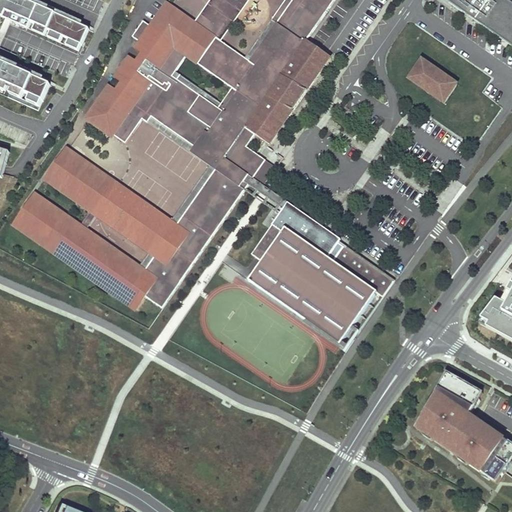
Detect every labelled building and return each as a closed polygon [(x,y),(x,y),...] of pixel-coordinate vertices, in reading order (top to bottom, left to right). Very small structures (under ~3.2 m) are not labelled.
[(90,30),(23,0),(0,0),(0,16),(12,22),(80,52),(90,30)] [(247,148),(255,135),(270,145),(330,58),(307,41),(335,0),(286,0),(271,21),(276,24),(250,62),(221,42),(216,38),(230,19),(218,11),(205,30),(195,23),(167,4),(151,27),(143,22),(133,37),(140,42),(135,48),(142,54),(136,63),(129,58),(116,77),(123,83),(116,92),(109,87),(87,117),(115,136),(126,144),(143,120),(148,123),(152,118),(220,165),(177,226),(154,258),(145,271),(158,280),(146,297),(163,309),(249,186),(249,185),(244,182),(248,176),(253,180),(266,161),(247,148)] [(210,0),(195,23),(205,30),(218,11),(230,19),(216,38),(221,42),(250,0),(210,0)] [(444,0),(450,4),(462,12),(469,18),(480,25),(511,47),(511,0),(510,0),(444,0)] [(450,4),(449,4),(461,13),(462,12),(450,4)] [(0,47),(12,22),(0,16),(0,47)] [(245,59),(250,62),(276,24),(271,21),(245,59)] [(444,104),(451,94),(457,85),(422,60),(409,80),(444,104)] [(51,85),(0,63),(0,89),(7,93),(9,89),(12,90),(8,97),(39,111),(43,102),(44,102),(51,85)] [(7,93),(0,89),(0,93),(8,97),(12,90),(9,89),(7,93)] [(85,120),(112,139),(115,136),(87,117),(85,120)] [(152,118),(148,123),(210,166),(171,222),(177,226),(220,165),(152,118)] [(87,230),(96,217),(118,185),(66,148),(57,161),(59,162),(56,167),(54,165),(45,178),(93,211),(91,214),(82,227),(87,230)] [(0,161),(2,162),(0,170),(0,177),(3,179),(10,153),(0,150),(0,161)] [(253,180),(263,187),(264,186),(276,168),(266,161),(253,180)] [(244,182),(249,185),(253,180),(248,176),(244,182)] [(43,181),(91,214),(93,211),(45,178),(43,181)] [(249,186),(283,210),(283,209),(326,239),(324,241),(334,248),(337,243),(394,282),(395,281),(339,242),(341,240),(264,186),(263,187),(253,180),(249,185),(249,186)] [(148,254),(154,258),(177,226),(171,222),(118,185),(96,217),(148,254)] [(125,300),(138,309),(146,297),(158,280),(145,271),(137,283),(125,275),(133,263),(87,230),(82,227),(34,194),(25,206),(27,208),(25,212),(23,210),(14,223),(113,292),(121,280),(133,288),(125,300)] [(326,239),(283,209),(283,210),(272,226),(252,255),(262,263),(250,280),(342,344),(377,294),(383,298),(394,282),(337,243),(334,248),(324,241),(326,239)] [(113,292),(14,223),(12,226),(52,255),(128,307),(136,312),(138,309),(125,300),(133,288),(121,280),(113,292)] [(125,275),(137,283),(145,271),(154,258),(148,254),(139,267),(133,263),(125,275)] [(249,281),(249,282),(306,322),(341,346),(342,344),(250,280),(249,281)] [(511,297),(507,306),(496,300),(481,320),(489,324),(487,328),(511,342),(511,297)] [(489,324),(481,320),(479,325),(487,328),(489,324)] [(467,420),(472,412),(474,409),(476,405),(474,404),(476,399),(479,401),(483,394),(477,390),(476,391),(472,389),(473,388),(470,387),(470,388),(459,382),(460,381),(457,380),(453,378),(454,377),(447,374),(443,381),(446,382),(444,386),(441,385),(439,389),(437,392),(435,397),(437,398),(435,402),(432,401),(431,403),(424,417),(423,416),(422,418),(423,419),(419,424),(416,429),(424,434),(426,432),(430,435),(428,437),(432,439),(432,440),(434,441),(436,439),(453,448),(456,442),(461,445),(457,450),(454,455),(459,458),(461,456),(463,458),(462,460),(466,462),(466,463),(468,464),(479,471),(478,472),(481,473),(485,475),(486,473),(490,476),(488,479),(495,483),(500,477),(499,477),(502,473),(502,474),(504,472),(503,471),(510,461),(510,462),(511,460),(511,459),(511,458),(511,445),(510,447),(506,445),(507,443),(503,440),(504,439),(502,438),(501,439),(490,431),(491,431),(489,429),(488,430),(484,427),(483,429),(479,426),(479,427),(473,424),(467,420)]
